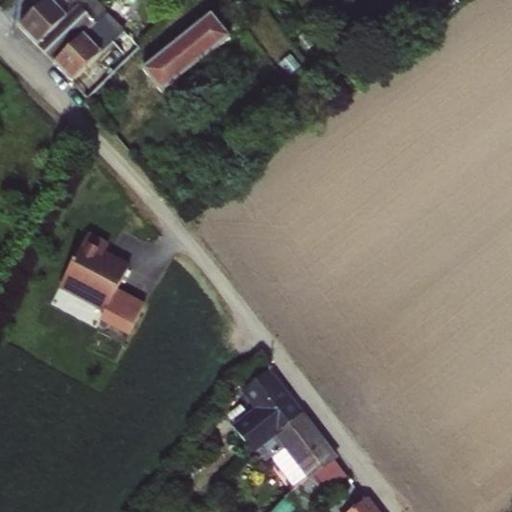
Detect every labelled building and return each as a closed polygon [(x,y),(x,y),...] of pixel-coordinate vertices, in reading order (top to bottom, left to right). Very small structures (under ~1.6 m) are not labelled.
[(73,0),(45,0),(18,26),(53,62),(95,23),(73,0)] [(95,23),(53,62),(71,82),(152,4),(147,0),(137,0),(136,2),(104,32),(95,23)] [(73,0),(95,23),(107,11),(112,6),(106,0),(73,0)] [(107,11),(95,23),(104,32),(136,2),(134,0),(128,0),(112,16),(107,11)] [(211,11),(144,70),(164,93),(231,34),(211,11)] [(68,274),(114,298),(137,255),(122,247),(120,251),(110,245),(116,232),(96,221),(68,274)] [(301,414),(268,370),(244,389),(258,408),(234,427),(254,451),(257,448),(301,414)] [(301,414),(257,448),(265,458),(269,455),(284,444),(309,476),(310,477),(312,476),(335,457),(301,414)] [(288,500),(301,511),(311,511),(329,495),(312,476),(310,477),(309,476),(284,444),(269,455),(294,489),(285,497),(288,500)] [(377,511),(366,497),(348,511),(377,511)] [(277,511),(301,511),(288,500),(277,511)]
